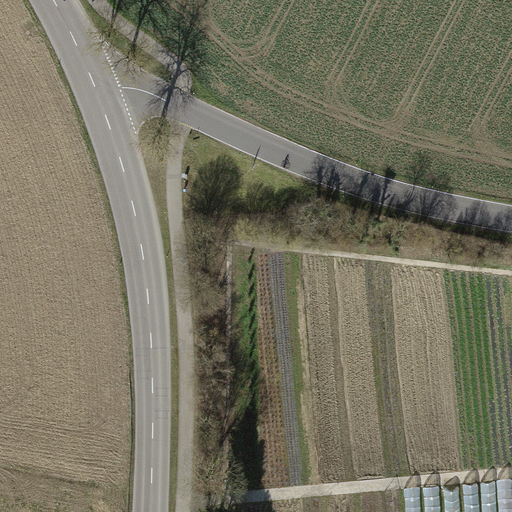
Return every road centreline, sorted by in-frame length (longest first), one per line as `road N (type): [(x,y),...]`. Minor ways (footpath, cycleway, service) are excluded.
road 1 (tertiary): [(150,511),(144,256),(89,61)]
road 2 (tertiary): [(89,61),(312,165),(412,200),(511,219)]
